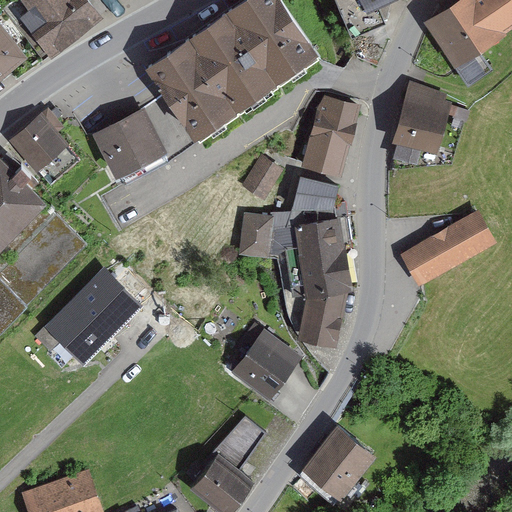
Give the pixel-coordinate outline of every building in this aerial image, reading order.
[(88,0),(24,0),(35,13),(19,28),(25,36),(42,58),(50,51),(52,53),(76,34),(101,15),(88,0)] [(281,0),(242,0),(148,66),(167,92),(142,109),(167,156),(197,136),(199,140),(320,56),(281,0)] [(338,0),(353,32),(384,19),(389,0),(338,0)] [(480,53),(511,31),(511,0),(465,0),(428,25),(458,70),(468,85),(491,70),(480,53)] [(2,26),(0,23),(0,74),(4,71),(25,54),(16,43),(25,36),(19,28),(10,18),(2,26)] [(447,95),(412,85),(394,142),(399,144),(421,150),(438,155),(450,115),(453,106),(454,103),(445,100),(447,95)] [(362,106),(323,96),(302,167),(342,178),(362,106)] [(48,107),(11,138),(36,167),(36,166),(50,183),(80,157),(57,131),(63,125),(56,117),(61,113),(54,105),(50,109),(48,107)] [(469,110),(453,106),(450,115),(454,116),(453,119),(465,122),(467,123),(470,111),(469,110)] [(116,123),(98,132),(125,183),(169,160),(167,156),(142,109),(125,118),(121,110),(112,115),(116,123)] [(421,150),(399,144),(394,159),(417,166),(421,150)] [(259,154),(243,186),(266,198),(282,165),(259,154)] [(14,171),(0,157),(0,331),(87,243),(32,189),(39,181),(21,163),(14,171)] [(339,187),(300,177),(294,210),(295,212),(333,212),(336,202),(339,187)] [(352,247),(346,203),(336,202),(333,212),(295,212),(273,214),(272,217),(268,255),(287,258),(294,298),(306,297),(307,300),(300,340),(337,349),(348,293),(353,292),(347,254),(352,247)] [(490,209),(411,253),(430,287),(509,243),(490,209)] [(268,256),(272,217),(245,214),(241,253),(268,255),(268,256)] [(141,306),(103,272),(53,329),(91,363),(141,306)] [(265,332),(235,373),(272,401),(291,374),(302,359),(265,332)] [(246,419),(189,491),(216,511),(233,511),(255,484),(238,471),(267,435),(246,419)] [(339,428),(298,475),(334,506),(374,458),(339,428)] [(107,511),(92,469),(25,493),(31,511),(107,511)]
